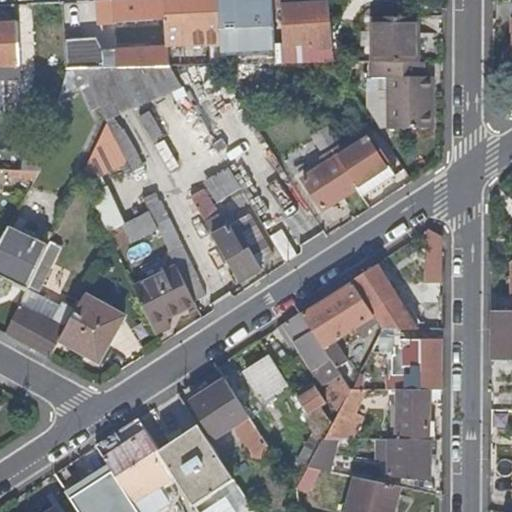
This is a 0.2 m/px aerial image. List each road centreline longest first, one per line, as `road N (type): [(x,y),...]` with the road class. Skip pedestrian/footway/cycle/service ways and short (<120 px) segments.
road 1 (residential): [(470,177),(100,415)]
road 2 (residential): [(467,511),(470,177)]
road 3 (residential): [(470,177),(470,0)]
